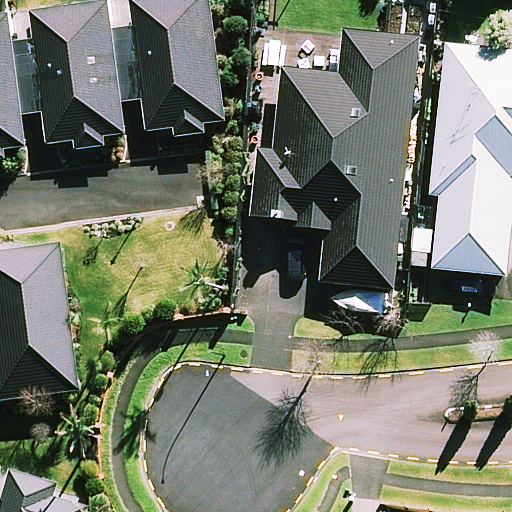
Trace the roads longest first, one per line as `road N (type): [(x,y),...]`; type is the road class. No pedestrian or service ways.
road 1 (residential): [(203,450),(251,420),(511,408)]
road 2 (residential): [(209,180),(0,210)]
